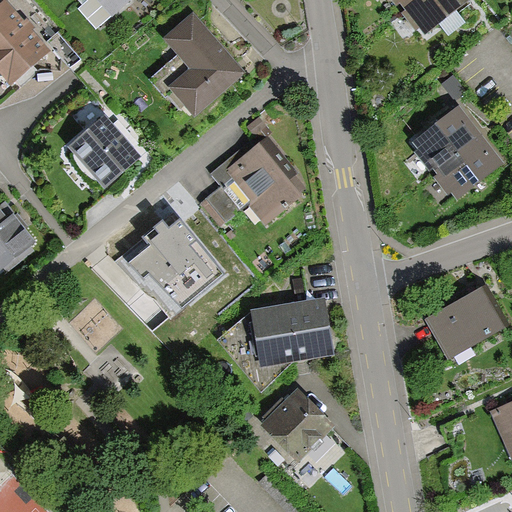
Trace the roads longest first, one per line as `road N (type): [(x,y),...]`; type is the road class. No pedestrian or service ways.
road 1 (residential): [(288,66),(188,163),(0,311)]
road 2 (residential): [(363,279),(402,511)]
road 3 (residential): [(323,54),(363,279)]
road 4 (residential): [(511,235),(363,279)]
